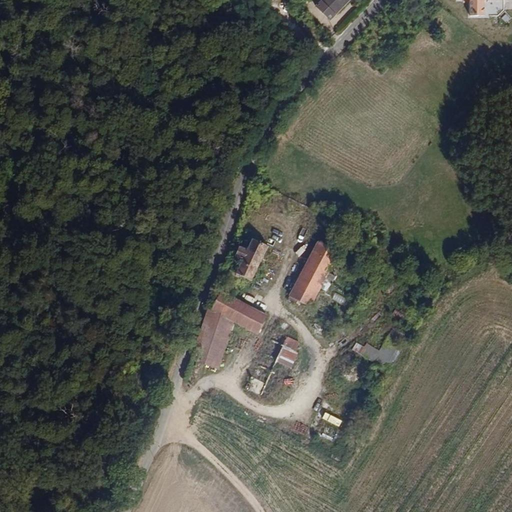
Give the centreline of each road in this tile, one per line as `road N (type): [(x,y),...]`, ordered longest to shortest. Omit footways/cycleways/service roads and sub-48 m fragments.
road 1 (residential): [(122,511),(240,177),(269,118),(383,0)]
road 2 (track): [(260,511),(158,420)]
